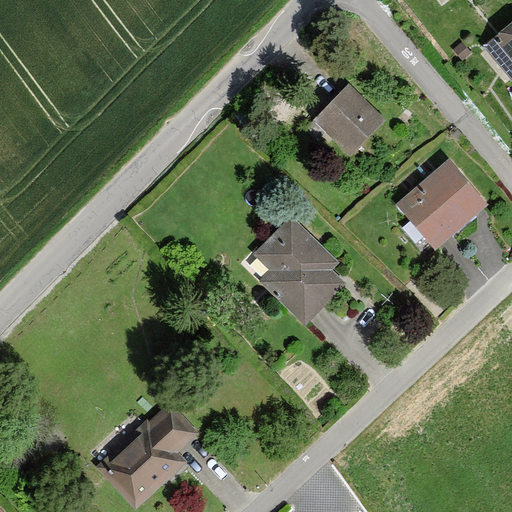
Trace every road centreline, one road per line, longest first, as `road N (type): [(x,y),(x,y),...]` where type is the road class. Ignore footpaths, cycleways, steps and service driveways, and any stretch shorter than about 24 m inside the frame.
road 1 (tertiary): [(0,314),(308,0)]
road 2 (residential): [(247,511),(511,267)]
road 3 (residential): [(511,163),(374,0)]
